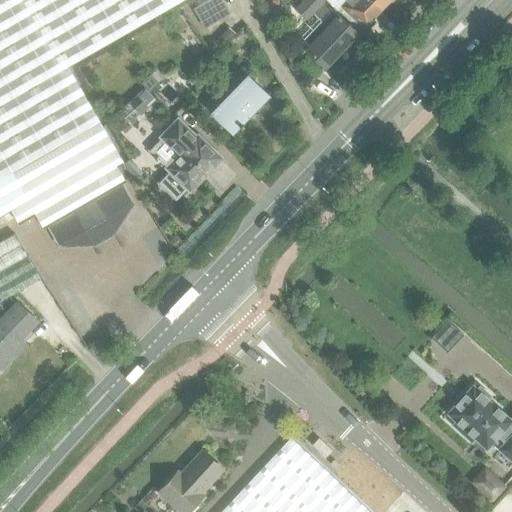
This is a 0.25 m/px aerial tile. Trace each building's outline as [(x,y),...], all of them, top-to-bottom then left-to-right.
[(0,0),(0,180),(102,122),(69,65),(181,0),(0,0)] [(221,0),(203,0),(196,4),(203,17),(225,5),(221,0)] [(302,0),(296,7),(294,9),(307,21),(313,14),(318,19),(301,36),(301,42),(307,47),(305,49),(325,68),(357,33),(321,0),(302,0)] [(365,26),(369,26),(372,23),(372,18),(380,10),(369,0),(340,0),(343,2),(339,6),(363,28),(365,26)] [(369,0),(380,10),(386,4),(390,4),(394,0),(369,0)] [(227,29),(219,38),(228,45),(234,36),(227,29)] [(161,71),(144,87),(149,92),(166,76),(161,71)] [(233,135),(240,127),(241,128),(244,125),(243,124),(270,96),(269,95),(268,96),(247,76),(212,112),(232,132),(231,134),(233,135)] [(145,89),(138,96),(148,106),(155,99),(145,89)] [(138,95),(120,112),(130,123),(147,106),(138,95)] [(178,119),(149,149),(167,167),(166,167),(169,170),(162,177),(180,194),(187,187),(190,190),(220,159),(221,158),(198,135),(196,137),(178,119)] [(102,122),(0,180),(0,214),(10,209),(19,223),(35,213),(43,227),(47,225),(59,247),(93,246),(114,234),(133,204),(121,183),(125,180),(117,165),(124,161),(116,146),(102,122)] [(0,271),(27,256),(13,234),(0,241),(0,271)] [(17,302),(0,319),(0,361),(38,322),(17,302)] [(474,384),(448,413),(456,420),(452,424),(472,441),(475,438),(486,448),(498,435),(505,442),(505,443),(511,449),(511,414),(510,417),(489,398),(492,396),(479,384),(477,387),(474,384)] [(335,446),(322,434),(315,441),(329,453),(335,446)] [(369,511),(290,438),(220,511),(369,511)] [(177,472),(157,493),(176,511),(188,511),(203,497),(201,494),(223,471),(202,451),(179,474),(177,472)] [(485,466),(470,482),(492,502),(507,486),(485,466)]
